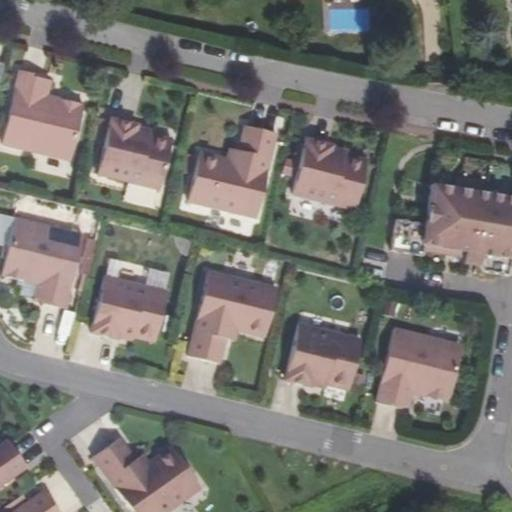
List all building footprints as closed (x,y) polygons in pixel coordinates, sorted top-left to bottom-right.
[(326,4),(327,33),(375,31),(374,3),(326,4)] [(43,78),(19,72),(4,133),(39,142),(41,134),(74,142),(83,106),(56,99),(56,102),(45,99),(49,82),(43,81),(43,78)] [(141,109),(114,103),(96,177),(158,192),(175,124),(139,115),(141,109)] [(254,221),(275,135),(244,128),(235,164),(198,154),(186,204),(254,221)] [(41,134),(39,142),(72,150),(74,142),(41,134)] [(332,147),(305,141),(291,196),(353,212),(366,162),(330,153),(332,147)] [(511,198),(429,185),(422,225),(393,220),(387,252),(419,257),(421,246),(463,252),(461,264),(477,266),(480,272),(505,276),(508,259),(511,259),(511,198)] [(36,227),(3,219),(1,226),(34,234),(36,227)] [(65,308),(82,238),(36,227),(34,234),(1,226),(0,232),(0,272),(27,280),(28,277),(38,280),(34,297),(41,299),(41,301),(65,308)] [(265,337),(276,290),(208,273),(188,356),(219,364),(225,339),(228,328),(237,330),(265,337)] [(166,294),(103,278),(90,332),(116,340),(117,334),(154,343),(166,294)] [(361,339),(298,324),(284,380),(311,387),(312,381),(348,390),(361,339)] [(237,330),(228,328),(225,339),(235,341),(237,330)] [(430,338),(393,329),(375,402),(400,408),(400,406),(408,408),(412,390),(422,392),(422,395),(449,401),(460,353),(428,345),(430,338)] [(428,345),(460,353),(462,346),(430,338),(428,345)] [(0,486),(26,468),(7,441),(0,446),(0,486)] [(93,460),(129,511),(169,511),(201,490),(172,449),(141,471),(120,441),(93,460)] [(56,511),(43,492),(14,511),(56,511)]
